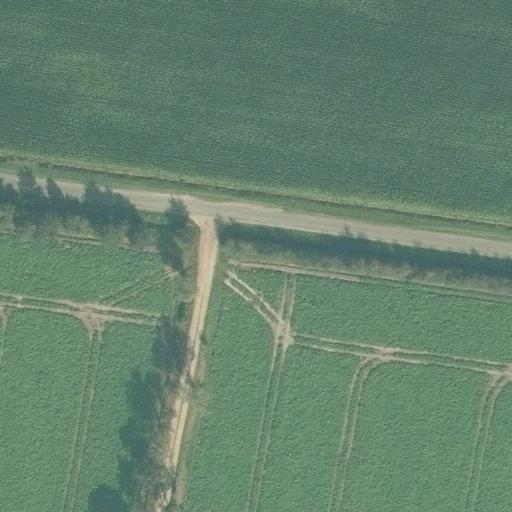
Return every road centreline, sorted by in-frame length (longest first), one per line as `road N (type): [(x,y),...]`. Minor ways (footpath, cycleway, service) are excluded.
road 1 (unclassified): [(0,179),(511,248)]
road 2 (track): [(212,207),(160,511)]
